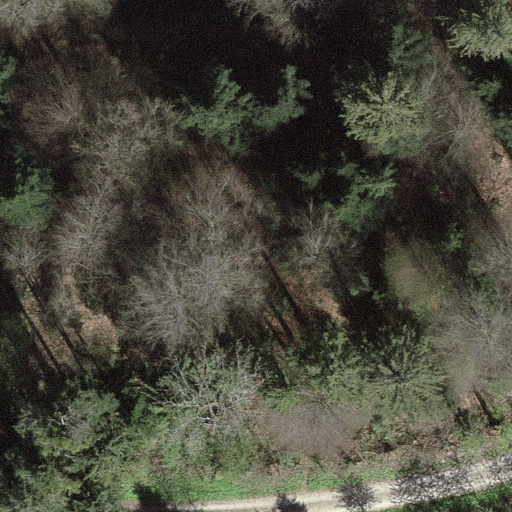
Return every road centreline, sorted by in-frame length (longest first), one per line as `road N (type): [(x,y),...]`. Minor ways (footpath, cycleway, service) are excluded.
road 1 (track): [(0,500),(279,502),(435,482),(511,460)]
road 2 (track): [(0,11),(164,47),(219,43),(310,0)]
